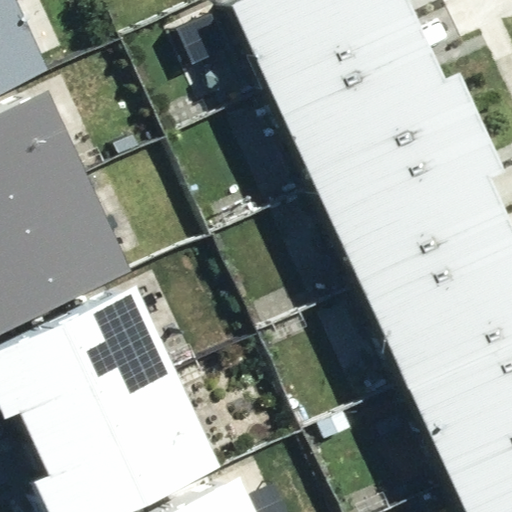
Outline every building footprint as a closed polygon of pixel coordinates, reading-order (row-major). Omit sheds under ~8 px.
[(209,0),(451,511),(511,511),(511,259),(504,264),(456,164),(469,157),(425,63),(413,68),(380,0),(209,0)] [(0,73),(27,61),(0,5),(0,73)] [(0,306),(108,255),(24,77),(0,88),(0,306)] [(76,511),(197,456),(112,278),(0,330),(0,407),(27,464),(13,470),(32,511),(76,511)] [(234,511),(212,465),(111,511),(234,511)]
